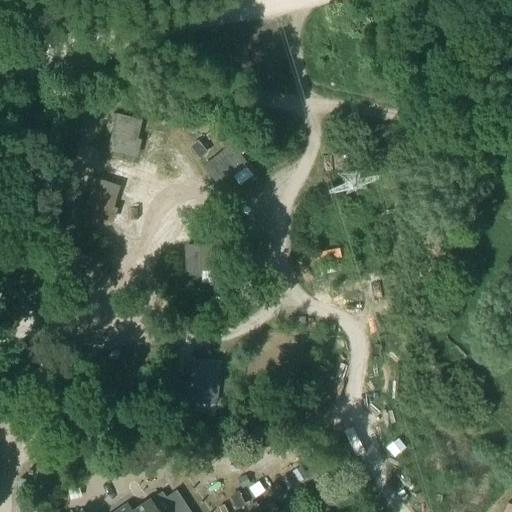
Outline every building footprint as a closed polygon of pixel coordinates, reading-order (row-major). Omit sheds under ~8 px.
[(136,156),(140,141),(136,141),(141,121),(117,116),(113,115),(111,121),(115,122),(109,150),(136,156)] [(207,152),(198,141),(190,148),(199,159),(207,152)] [(231,144),(203,167),(222,191),(234,181),(232,178),(248,165),(231,144)] [(113,224),(117,209),(113,208),(120,187),(95,179),(91,178),(89,185),(92,187),(83,214),(113,224)] [(70,275),(85,257),(64,238),(38,267),(62,288),(73,277),(70,275)] [(222,272),(221,241),(213,241),(213,245),(185,245),(185,276),(201,276),(201,272),(222,272)] [(8,282),(0,271),(0,288),(0,289),(8,282)] [(11,330),(28,315),(10,293),(0,301),(0,342),(1,343),(13,333),(11,330)] [(217,405),(221,362),(192,359),(188,402),(217,405)] [(172,424),(173,408),(160,407),(158,423),(172,424)] [(229,496),(236,511),(246,506),(238,491),(229,496)] [(189,511),(176,492),(166,499),(162,494),(135,511),(189,511)] [(247,507),(249,511),(261,511),(256,502),(247,507)]
